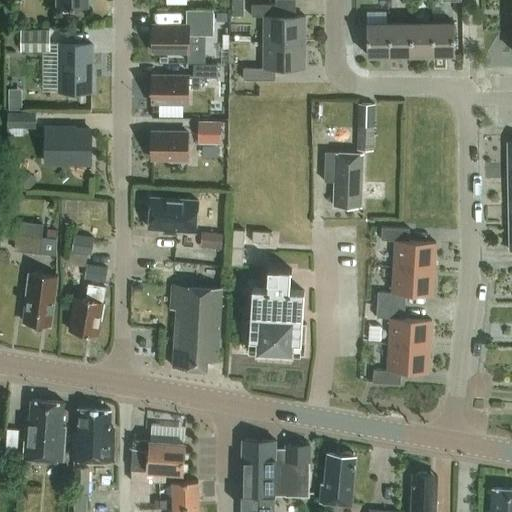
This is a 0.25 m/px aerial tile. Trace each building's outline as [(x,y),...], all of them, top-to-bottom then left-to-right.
[(244,16),(244,0),(232,0),(232,16),(244,16)] [(263,42),(305,43),(305,17),(275,16),(275,4),(251,4),(251,17),(264,17),(263,42)] [(214,10),(189,10),(189,25),(153,25),(152,51),(189,52),(189,35),(213,35),(214,10)] [(217,10),(217,20),(226,20),(226,10),(217,10)] [(389,25),(367,25),(367,57),(389,56),(389,25)] [(411,25),(389,25),(389,56),(411,56),(411,25)] [(433,25),(411,25),(411,56),(433,56),(433,25)] [(455,25),(433,25),(433,56),(455,56),(455,25)] [(53,44),(53,30),(25,29),(24,51),(44,51),(53,51),(53,44)] [(304,69),(305,43),(263,42),(263,68),(242,68),(242,80),(274,81),(275,68),(304,69)] [(59,43),(59,90),(92,91),(92,44),(59,43)] [(152,75),(152,102),(188,103),(188,88),(201,88),(201,77),(218,77),(218,64),(194,64),(194,76),(188,76),(152,75)] [(8,97),(8,111),(20,111),(20,102),(16,98),(8,97)] [(373,151),(375,106),(358,105),(357,150),(373,151)] [(37,113),(10,113),(9,128),(37,129),(37,113)] [(221,121),(199,120),(199,142),(221,143),(221,121)] [(45,162),(91,162),(92,130),(67,130),(67,128),(45,128),(45,162)] [(152,132),(152,158),(171,158),(171,162),(188,162),(188,132),(152,132)] [(360,206),(362,155),(329,154),(328,181),(335,181),(334,205),(360,206)] [(27,170),(18,180),(28,190),(37,180),(27,170)] [(151,197),(149,228),(197,231),(199,201),(151,197)] [(19,222),(16,250),(40,253),(44,225),(19,222)] [(382,228),(381,241),(395,241),(394,267),(435,270),(436,243),(409,242),(410,229),(382,228)] [(47,229),(46,237),(57,238),(58,230),(47,229)] [(247,231),(235,230),(233,266),(245,266),(247,231)] [(203,232),(202,247),(222,249),(223,233),(203,232)] [(272,233),(254,232),(254,243),(272,244),(272,233)] [(92,254),(94,237),(74,235),(72,251),(92,254)] [(153,259),(153,282),(173,282),(173,259),(153,259)] [(107,282),(109,269),(89,265),(86,278),(107,282)] [(378,293),(378,306),(406,307),(406,295),(433,296),(435,270),(394,267),(393,294),(378,293)] [(247,321),(246,340),(258,340),(258,352),(292,355),(293,343),(306,343),(307,324),(303,324),(305,292),(291,291),(292,270),(269,268),(267,289),(253,288),(251,321),(247,321)] [(55,304),(58,276),(28,273),(25,299),(26,303),(24,323),(51,325),(53,304),(55,304)] [(103,317),(106,303),(103,302),(106,287),(89,284),(86,300),(76,298),(70,330),(98,335),(101,317),(103,317)] [(172,284),(170,309),(177,310),(174,367),(207,369),(207,361),(217,362),(218,348),(220,346),(221,339),(219,337),(222,287),(172,284)] [(378,306),(377,318),(391,319),(390,345),(431,347),(432,321),(405,319),(406,307),(378,306)] [(369,325),(368,340),(380,340),(381,326),(369,325)] [(374,370),(373,383),(401,385),(402,372),(429,374),(431,347),(390,345),(388,371),(374,370)] [(64,461),(67,426),(64,426),(66,402),(33,399),(32,418),(28,418),(25,458),(64,461)] [(114,461),(115,427),(112,427),(112,409),(80,408),(79,432),(77,432),(76,460),(114,461)] [(19,453),(21,430),(9,429),(7,453),(19,453)] [(131,471),(131,481),(166,482),(166,473),(185,473),(187,444),(185,443),(150,441),(133,440),(131,462),(131,471)] [(242,495),(242,508),(252,509),(251,511),(275,511),(276,496),(308,498),(311,446),(287,444),(287,449),(277,448),(277,441),(244,440),(243,495),(242,495)] [(352,505),(356,456),(354,452),(345,452),(342,455),(328,453),(325,484),(322,483),(321,503),(352,505)] [(74,468),(74,477),(73,494),(89,494),(90,468),(74,468)] [(436,511),(438,476),(414,475),(412,511),(436,511)] [(73,500),(73,494),(74,477),(62,477),(61,499),(73,500)] [(200,507),(199,481),(185,482),(174,482),(175,500),(162,501),(162,509),(174,509),(174,507),(200,507)] [(511,511),(511,489),(495,488),(493,511),(511,511)]
